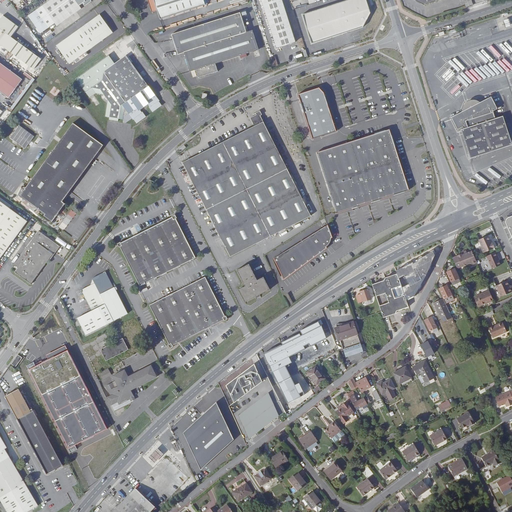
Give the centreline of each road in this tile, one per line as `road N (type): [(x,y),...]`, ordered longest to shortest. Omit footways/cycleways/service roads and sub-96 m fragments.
road 1 (unclassified): [(447,229),(447,248),(404,334),(278,429)]
road 2 (unclassified): [(200,121),(138,178),(25,329)]
road 3 (secondary): [(79,511),(171,415),(277,326)]
road 4 (unclassified): [(402,37),(261,85),(200,121)]
road 5 (unknown): [(53,292),(116,419),(165,377)]
road 6 (unknown): [(261,85),(316,214),(261,249)]
road 7 (secondary): [(448,216),(373,255),(277,326)]
road 8 (secondary): [(277,326),(447,229)]
road 9 (unknown): [(113,176),(114,150),(79,109),(64,112),(27,165)]
road 10 (unclassified): [(200,121),(116,0)]
road 11 (unknown): [(252,346),(276,372),(330,348),(315,302)]
road 12 (unclassified): [(278,429),(167,511)]
road 13 (residential): [(364,511),(478,434)]
road 14 (unclassified): [(402,37),(442,164)]
road 15 (unknown): [(445,104),(435,56),(511,28)]
road 16 (unknown): [(261,249),(228,273),(246,310),(278,291)]
